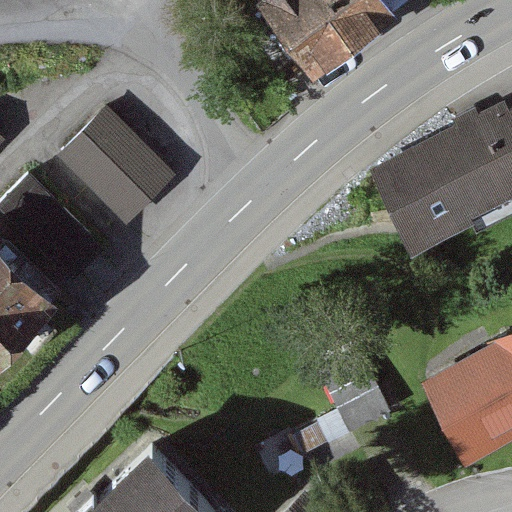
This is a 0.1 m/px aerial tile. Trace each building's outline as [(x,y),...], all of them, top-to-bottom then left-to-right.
[(239,0),(232,5),(282,80),(401,0),(239,0)] [(0,118),(14,105),(0,91),(0,118)] [(511,94),(352,171),(391,253),(511,196),(511,94)] [(50,149),(118,215),(160,172),(92,106),(50,149)] [(0,215),(0,331),(58,271),(0,215)] [(373,323),(334,343),(362,400),(401,381),(373,323)] [(511,334),(416,383),(458,466),(511,438),(511,334)] [(176,511),(115,444),(39,511),(176,511)]
